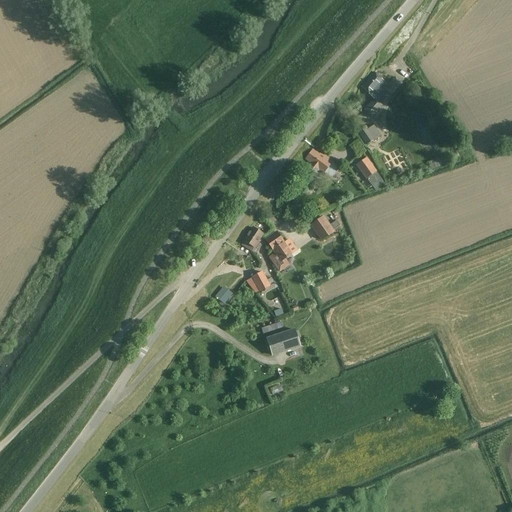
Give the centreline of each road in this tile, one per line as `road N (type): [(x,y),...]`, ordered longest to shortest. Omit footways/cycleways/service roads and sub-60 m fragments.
road 1 (tertiary): [(24,511),(273,171),(411,0)]
road 2 (track): [(196,274),(175,283),(0,447)]
